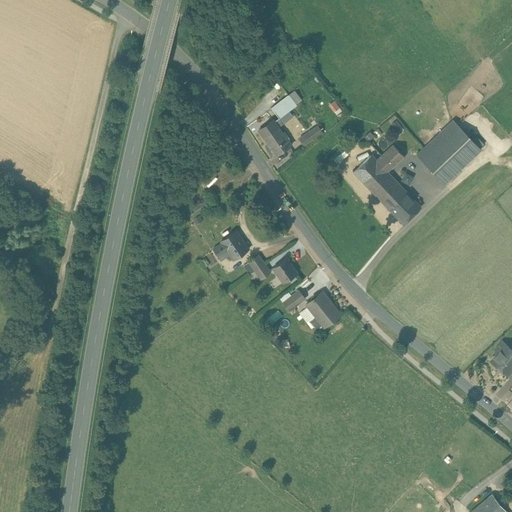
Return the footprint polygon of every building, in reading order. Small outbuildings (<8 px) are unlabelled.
[(294,92),(288,96),(297,106),(302,102),(294,92)] [(326,94),(319,99),(323,104),(330,98),(326,94)] [(288,96),(281,102),(289,112),(297,106),(288,96)] [(335,114),(341,111),(336,101),(330,104),(335,114)] [(281,102),(271,109),(279,120),(289,112),(281,102)] [(453,120),(417,154),(445,184),(481,149),(453,120)] [(284,133),(282,134),(273,121),(259,131),(265,138),(264,139),(277,156),(291,146),(287,140),(289,139),(284,133)] [(397,121),(391,125),(396,133),(402,129),(397,121)] [(318,126),(299,139),(304,146),(323,133),(318,126)] [(376,161),(371,155),(354,171),(387,206),(404,190),(387,172),(404,156),(393,145),(376,161)] [(209,166),(195,180),(204,189),(218,175),(209,166)] [(187,203),(196,195),(190,188),(181,196),(187,203)] [(420,207),(404,190),(387,206),(403,223),(420,207)] [(200,202),(199,200),(183,212),(187,218),(193,213),(202,207),(204,210),(213,204),(210,200),(209,201),(206,197),(200,202)] [(183,212),(180,208),(174,212),(182,222),(187,218),(183,212)] [(249,249),(236,231),(221,241),(222,243),(213,249),(220,260),(230,254),(234,259),(249,249)] [(258,255),(249,261),(255,270),(264,264),(258,255)] [(287,257),(274,267),(284,282),(298,272),(287,257)] [(255,270),(249,274),(254,280),(259,276),(261,279),(270,272),(264,264),(255,270)] [(299,290),(283,302),(289,310),(305,298),(299,290)] [(322,291),(306,303),(325,327),(340,315),(322,291)] [(511,349),(507,345),(503,350),(499,352),(491,361),(506,373),(509,373),(511,368),(511,349)] [(506,511),(491,494),(470,511),(506,511)]
